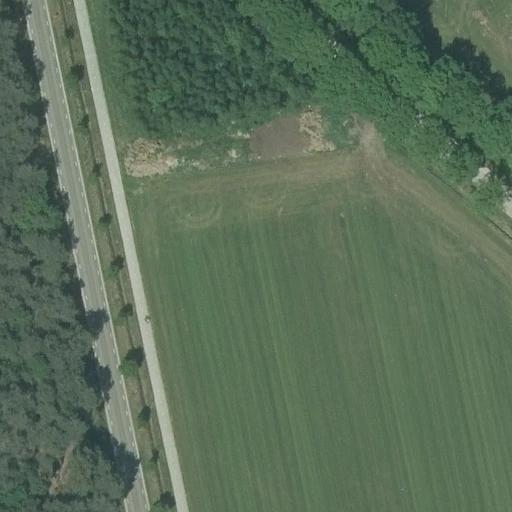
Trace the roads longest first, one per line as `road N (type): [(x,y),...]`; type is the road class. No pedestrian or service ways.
road 1 (tertiary): [(137,511),(32,0)]
road 2 (unclassified): [(511,221),(262,0)]
